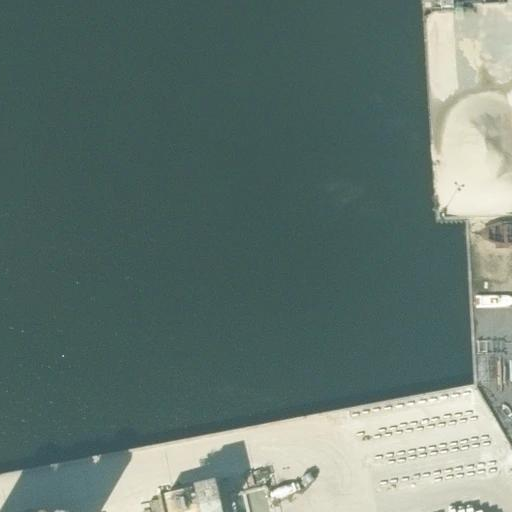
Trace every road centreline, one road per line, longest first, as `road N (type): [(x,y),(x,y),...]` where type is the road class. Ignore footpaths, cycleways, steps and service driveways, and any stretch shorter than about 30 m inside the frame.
road 1 (unknown): [(351,511),(313,466),(268,452),(0,510)]
road 2 (unknown): [(492,511),(469,492),(367,511)]
